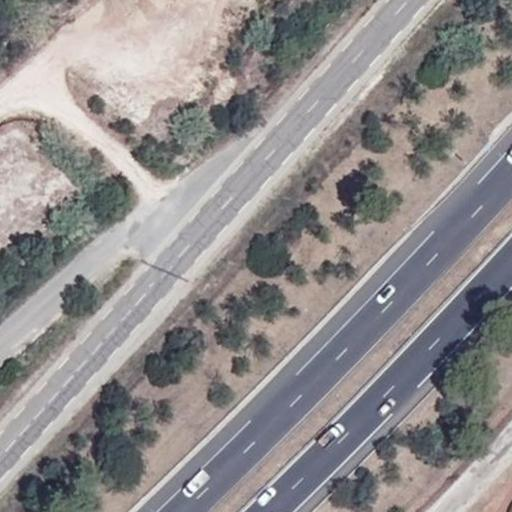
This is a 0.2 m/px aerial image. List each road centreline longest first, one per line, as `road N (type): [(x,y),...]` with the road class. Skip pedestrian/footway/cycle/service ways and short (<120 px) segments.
road 1 (motorway): [(511,170),(180,511)]
road 2 (motorway): [(268,511),(511,261)]
road 3 (secondary): [(217,211),(0,455)]
road 4 (secondary): [(405,0),(217,211)]
road 5 (unclassified): [(217,211),(194,202),(124,236),(0,348)]
